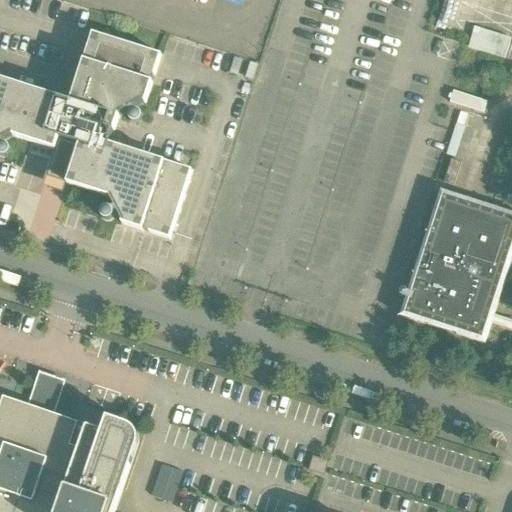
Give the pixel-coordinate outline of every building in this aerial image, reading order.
[(511,36),(476,25),(469,46),(507,58),(511,42),(511,36)] [(122,225),(127,227),(170,240),(175,225),(192,171),(127,150),(110,145),(116,127),(118,120),(119,117),(127,112),(129,111),(131,115),(130,117),(130,118),(130,120),(131,121),(132,122),(133,123),(134,124),(135,124),(137,124),(138,124),(140,123),(141,122),(142,121),(142,120),(143,119),(143,117),(142,116),(142,115),(141,113),(140,112),(139,112),(137,112),(136,112),(134,109),(145,104),(146,104),(161,55),(127,45),(92,33),(75,88),(73,94),(70,102),(62,99),(57,98),(0,79),(0,156),(1,157),(2,158),(4,158),(5,158),(6,158),(7,157),(8,156),(9,155),(10,154),(11,153),(11,151),(11,150),(10,149),(9,147),(8,146),(7,146),(6,145),(4,145),(3,142),(13,137),(55,150),(49,170),(69,176),(67,184),(109,198),(115,208),(111,210),(110,209),(108,209),(107,209),(106,209),(104,209),(103,210),(102,211),(102,212),(101,214),(101,215),(101,217),(102,218),(103,219),(104,220),(105,221),(106,221),(108,221),(109,221),(111,221),(112,220),(113,219),(114,218),(114,216),(114,215),(117,213),(122,223),(122,225)] [(450,103),(483,114),(487,102),(454,92),(450,103)] [(443,183),(453,186),(460,164),(450,160),(443,183)] [(511,320),(494,315),(511,257),(511,214),(440,191),(429,225),(400,317),(484,344),(491,323),(511,329),(511,320)] [(115,511),(138,447),(138,444),(139,442),(139,440),(138,437),(138,435),(137,433),(135,431),(134,429),(132,428),(130,426),(127,425),(107,418),(102,432),(89,427),(88,427),(87,427),(86,428),(86,429),(79,449),(71,446),(78,424),(48,413),(50,412),(51,411),(52,410),(53,408),(53,406),(53,404),(53,403),(52,401),(51,399),(50,398),(49,397),(46,396),(45,395),(43,395),(41,396),(39,396),(38,397),(36,398),(35,399),(34,401),(34,402),(33,404),(33,406),(34,408),(30,407),(4,398),(0,409),(0,511),(115,511)] [(309,471),(312,472),(320,475),(324,476),(329,462),(324,461),(313,457),(309,471)] [(151,496),(173,503),(183,472),(162,465),(151,496)]
